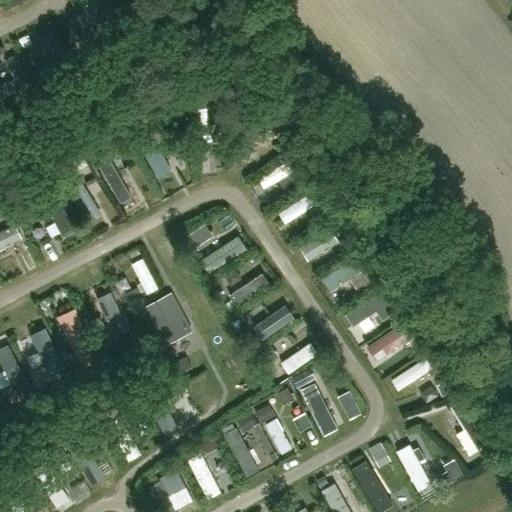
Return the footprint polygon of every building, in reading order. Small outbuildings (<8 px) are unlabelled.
[(11,0),(17,15),(29,10),(25,0),(11,0)] [(31,87),(16,55),(6,60),(14,80),(0,86),(0,90),(4,99),(31,87)] [(237,159),(249,161),(253,141),(264,144),(272,111),(249,106),(237,159)] [(202,109),(208,144),(216,143),(210,108),(202,109)] [(164,182),(179,174),(157,134),(142,142),(164,182)] [(268,190),(297,177),(291,163),(262,175),(268,190)] [(291,227),(320,209),(312,196),(283,214),(291,227)] [(331,229),(303,250),(312,262),(340,240),(331,229)] [(241,235),(206,257),(214,270),(250,248),(241,235)] [(148,258),(135,263),(149,297),(162,291),(148,258)] [(325,275),(336,297),(351,289),(350,286),(365,279),(356,260),(325,275)] [(231,292),(239,305),(273,283),(266,271),(231,292)] [(89,285),(115,322),(128,313),(102,275),(89,285)] [(407,312),(390,286),(345,316),(353,327),(376,312),(382,321),(392,314),(395,320),(407,312)] [(191,332),(170,293),(142,308),(163,347),(191,332)] [(66,333),(86,324),(77,305),(58,314),(66,333)] [(402,322),(367,348),(380,366),(415,340),(402,322)] [(48,327),(37,330),(43,348),(54,345),(48,327)] [(285,361),(293,375),(318,360),(310,346),(285,361)] [(401,393),(438,374),(430,358),(393,377),(401,393)] [(0,369),(0,384),(11,382),(9,368),(0,369)] [(328,438),(344,430),(318,378),(302,386),(328,438)] [(165,399),(153,404),(167,432),(179,426),(165,399)] [(130,462),(143,456),(125,414),(112,419),(130,462)] [(283,456),(295,451),(281,416),(269,420),(283,456)] [(261,469),(247,428),(230,434),(244,475),(261,469)] [(415,442),(400,450),(422,494),(437,487),(415,442)] [(191,457),(211,499),(224,493),(203,451),(191,457)] [(379,511),(396,504),(373,457),(356,464),(379,511)] [(44,468),(62,505),(75,499),(57,461),(44,468)] [(178,484),(188,478),(180,465),(169,472),(178,484)] [(351,511),(339,487),(329,492),(338,511),(351,511)] [(30,511),(22,491),(11,496),(18,511),(30,511)]
